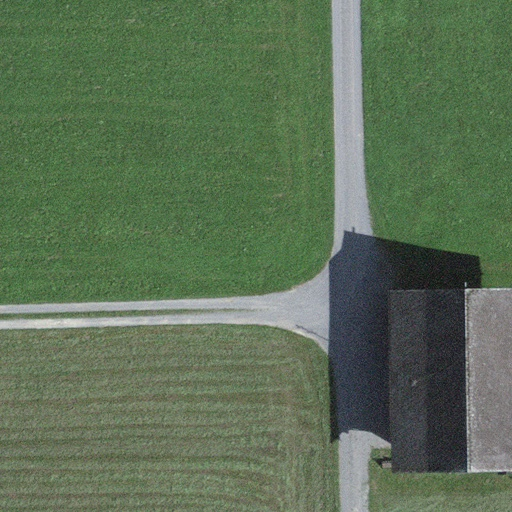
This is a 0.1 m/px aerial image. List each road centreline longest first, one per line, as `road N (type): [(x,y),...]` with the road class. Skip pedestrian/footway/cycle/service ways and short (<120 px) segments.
road 1 (track): [(347,0),(357,511)]
road 2 (track): [(0,313),(352,309)]
